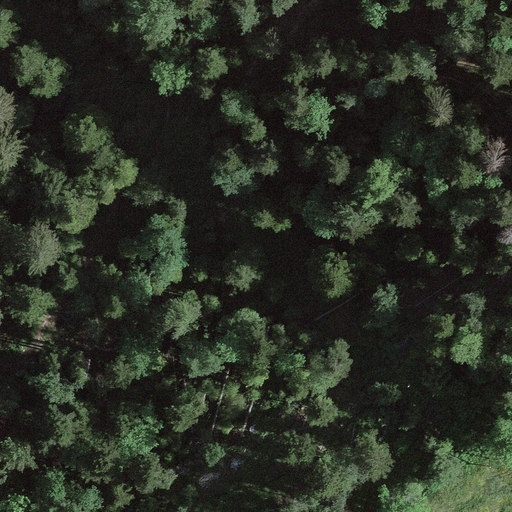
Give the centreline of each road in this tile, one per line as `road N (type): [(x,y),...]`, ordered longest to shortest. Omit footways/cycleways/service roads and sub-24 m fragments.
road 1 (track): [(0,387),(151,147),(212,0)]
road 2 (track): [(151,147),(248,72),(313,0)]
